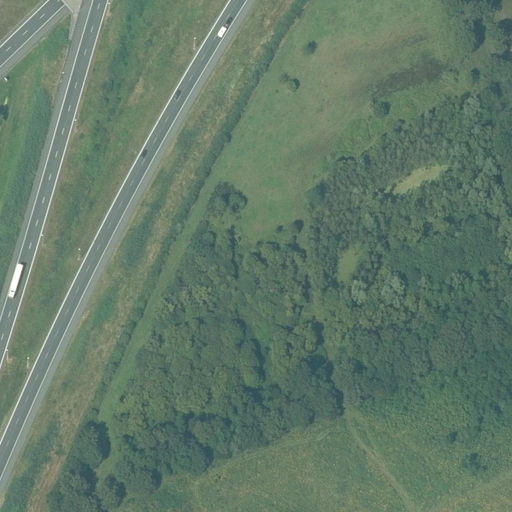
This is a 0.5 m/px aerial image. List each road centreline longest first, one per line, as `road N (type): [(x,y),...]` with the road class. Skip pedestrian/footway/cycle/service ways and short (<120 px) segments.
road 1 (motorway): [(0,462),(118,209),(239,0)]
road 2 (motorway): [(98,0),(0,337)]
